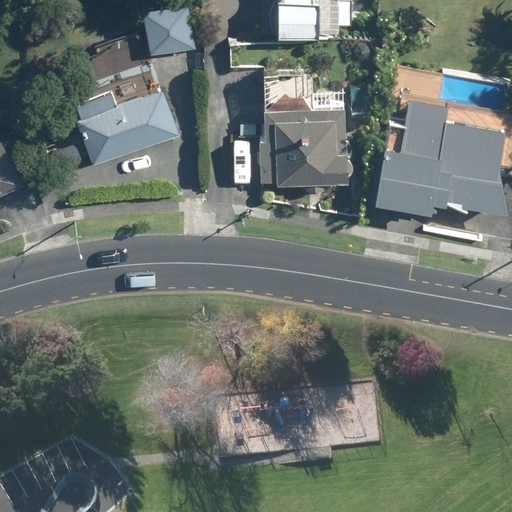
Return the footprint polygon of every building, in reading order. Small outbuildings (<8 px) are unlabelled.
[(195,0),(147,0),(152,48),(200,43),(195,0)] [(253,0),(254,6),(274,29),(341,31),(342,16),(354,16),(354,0),(253,0)] [(115,78),(73,93),(96,158),(182,128),(165,79),(121,95),(115,78)] [(409,110),(390,108),(387,138),(378,137),(373,195),(511,208),(511,113),(451,107),(452,88),(412,84),(409,110)] [(306,177),(306,184),(331,185),(331,178),(352,179),(355,100),(267,97),(264,176),(306,177)] [(5,127),(0,129),(0,196),(28,186),(5,127)]
